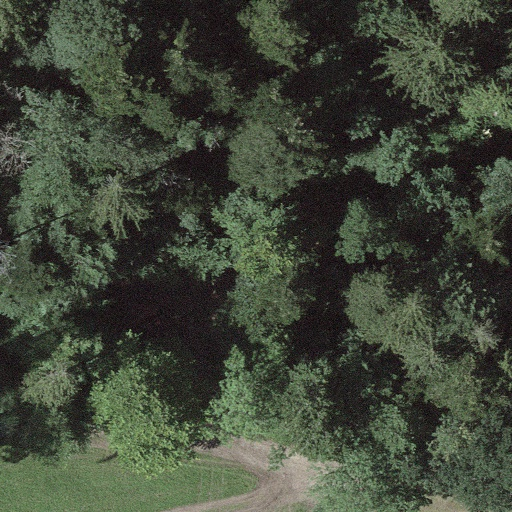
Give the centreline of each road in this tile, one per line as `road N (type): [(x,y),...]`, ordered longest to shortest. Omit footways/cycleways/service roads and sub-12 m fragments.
road 1 (track): [(343,488),(234,454),(0,432)]
road 2 (track): [(343,488),(511,441)]
